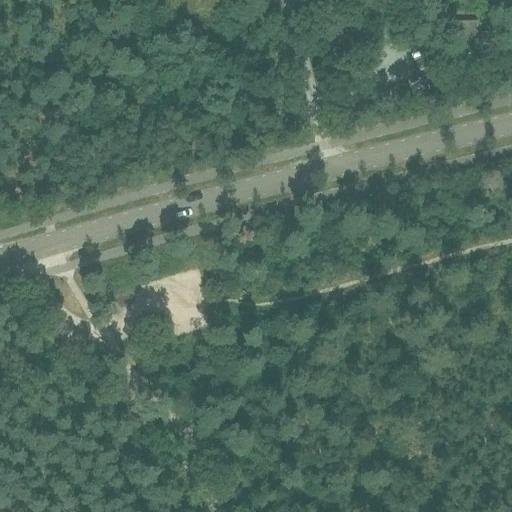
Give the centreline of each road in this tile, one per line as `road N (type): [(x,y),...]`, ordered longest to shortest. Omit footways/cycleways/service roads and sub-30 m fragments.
road 1 (tertiary): [(0,257),(511,123)]
road 2 (track): [(32,276),(99,371),(219,511)]
road 3 (track): [(511,240),(231,307)]
road 4 (track): [(325,144),(285,0)]
road 5 (track): [(105,339),(231,307)]
